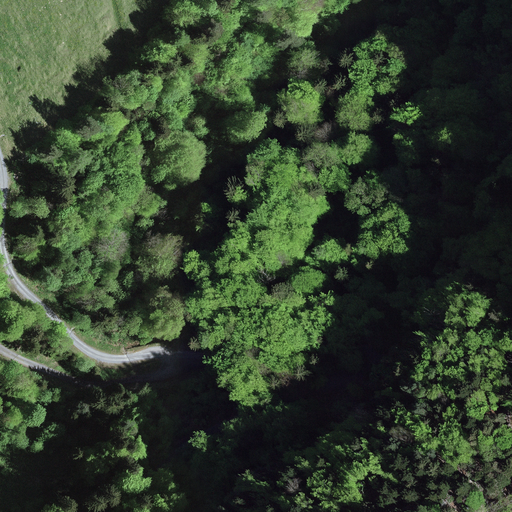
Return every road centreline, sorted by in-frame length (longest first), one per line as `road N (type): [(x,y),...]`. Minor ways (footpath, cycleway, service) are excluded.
road 1 (track): [(98,511),(213,430),(304,390),(366,374),(381,355),(271,348),(119,358),(84,349),(20,286),(3,256),(0,162)]
road 2 (track): [(0,348),(91,385),(132,380),(176,359)]
